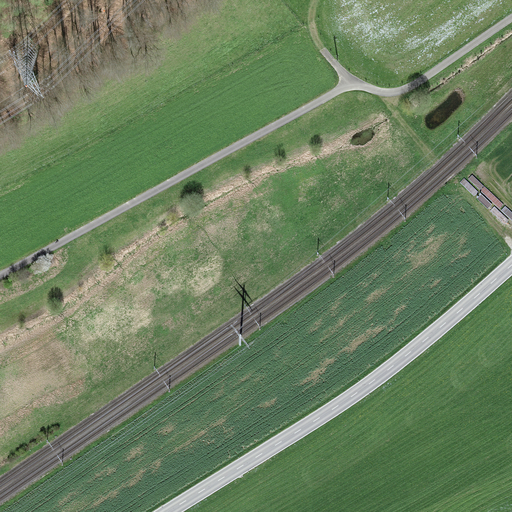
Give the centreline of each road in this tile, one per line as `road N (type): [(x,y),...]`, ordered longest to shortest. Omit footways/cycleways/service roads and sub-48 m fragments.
road 1 (track): [(0,275),(352,81),(394,95),(511,16)]
road 2 (secondary): [(511,264),(359,390),(169,511)]
road 3 (unknown): [(368,87),(458,180)]
